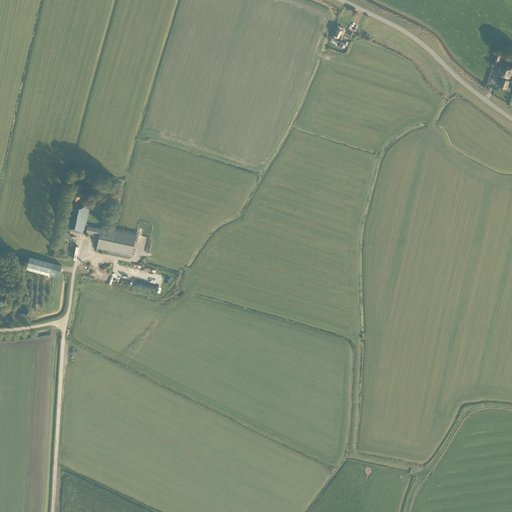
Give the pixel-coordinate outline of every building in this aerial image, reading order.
[(337,40),(338,37),(340,38),(341,35),(342,32),(341,32),(342,30),(338,28),(337,31),(336,30),(334,35),(336,36),(334,39),(337,40)] [(507,86),(511,71),(511,64),(502,62),(503,62),(501,61),(501,62),(501,63),(500,65),(498,72),(497,74),(501,75),(500,78),(502,79),(500,86),(505,88),(506,86),(507,86)] [(97,250),(132,257),(137,233),(102,226),(101,228),(88,226),(88,224),(86,224),(91,203),(79,201),(83,186),(75,184),(73,193),(74,193),(72,200),(71,200),(65,229),(99,236),(97,250)] [(30,257),(27,269),(59,278),(63,265),(30,257)] [(19,308),(19,310),(15,310),(15,316),(18,317),(19,315),(28,316),(29,309),(19,308)]
